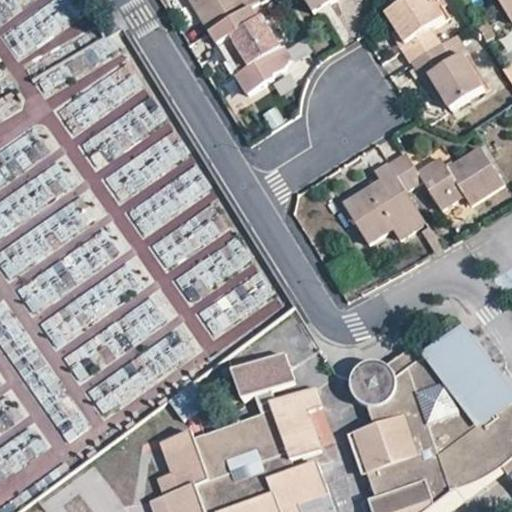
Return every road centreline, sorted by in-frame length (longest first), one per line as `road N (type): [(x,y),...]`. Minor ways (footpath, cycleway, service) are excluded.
road 1 (residential): [(511,337),(456,272),(357,327),(333,322),(255,202)]
road 2 (residential): [(255,202),(127,0)]
road 3 (residential): [(359,96),(339,142),(255,202)]
